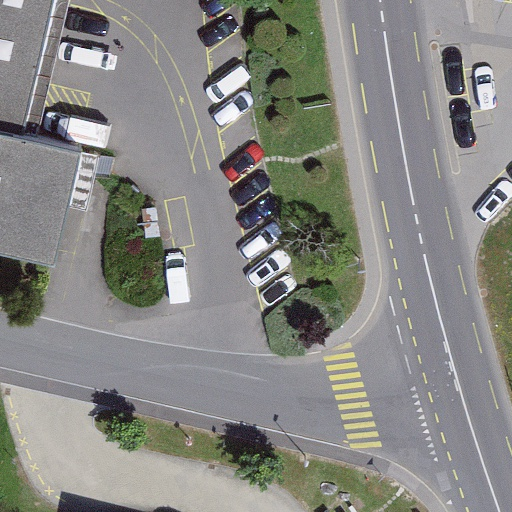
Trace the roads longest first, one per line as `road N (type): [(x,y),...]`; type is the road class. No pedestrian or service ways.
road 1 (unclassified): [(0,343),(240,398),(353,401),(462,385)]
road 2 (secondary): [(385,0),(426,246),(462,385)]
road 3 (secondary): [(462,385),(504,511)]
